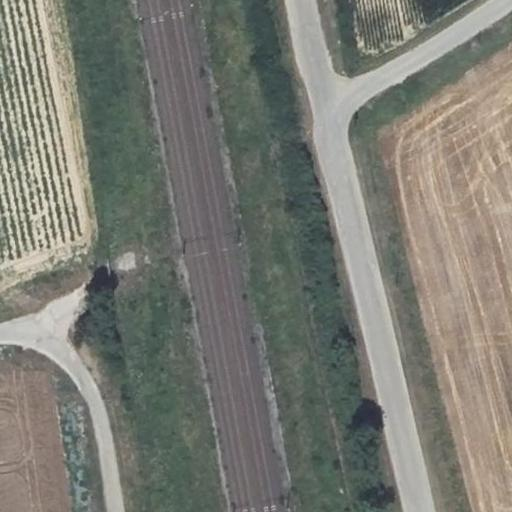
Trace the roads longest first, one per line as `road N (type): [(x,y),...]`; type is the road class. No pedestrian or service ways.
road 1 (unclassified): [(424,511),(302,0)]
road 2 (track): [(116,511),(84,382),(51,347),(0,335)]
